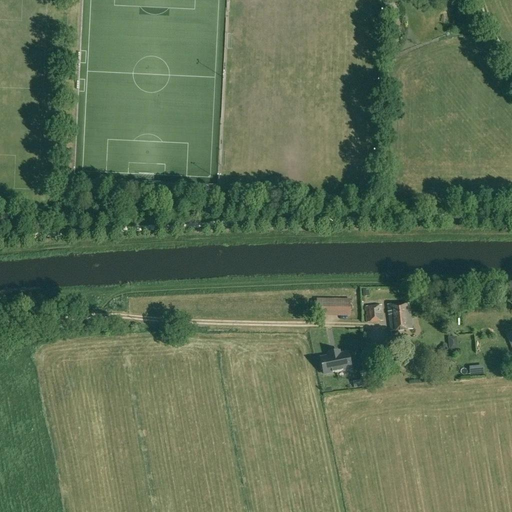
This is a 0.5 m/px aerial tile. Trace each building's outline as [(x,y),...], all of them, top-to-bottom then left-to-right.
[(316,299),(316,316),(350,317),(350,299),(316,299)] [(412,329),(409,304),(387,305),(390,332),(412,329)] [(365,306),(367,322),(384,321),(382,305),(365,306)] [(458,349),(457,337),(448,337),(449,350),(458,349)] [(340,352),(329,354),(329,356),(321,357),(324,374),(351,370),(348,353),(340,354),(340,352)]
